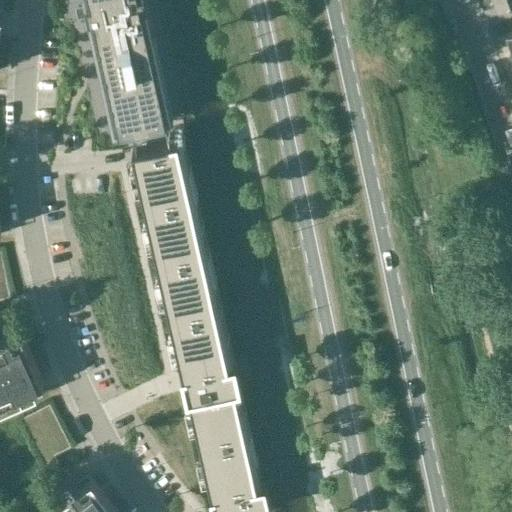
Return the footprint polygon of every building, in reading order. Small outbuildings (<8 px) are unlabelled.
[(85,0),(86,3),(80,5),(82,14),(88,13),(114,129),(181,114),(155,0),(85,0)] [(179,134),(134,144),(216,511),(254,511),(272,508),(266,481),(257,483),(234,381),(241,380),(236,356),(229,358),(179,134)] [(0,298),(12,296),(2,248),(0,248),(0,298)] [(0,341),(0,408),(37,392),(35,386),(45,382),(23,331),(13,336),(5,319),(0,321),(0,328),(5,339),(0,341)] [(48,467),(60,461),(56,453),(72,445),(50,401),(22,415),(48,467)] [(63,475),(74,490),(45,511),(120,511),(92,476),(81,484),(70,470),(63,475)]
